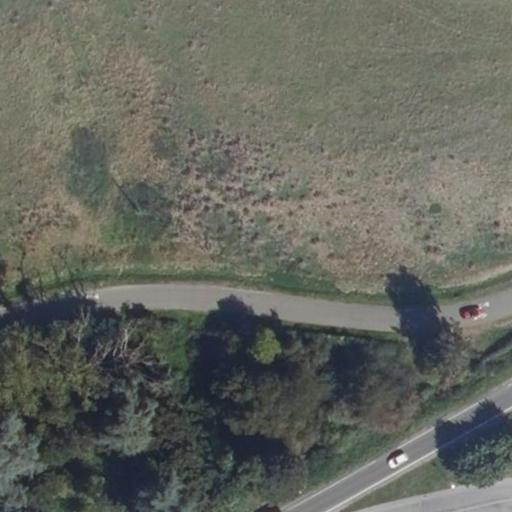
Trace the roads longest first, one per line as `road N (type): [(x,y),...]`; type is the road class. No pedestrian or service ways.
road 1 (unclassified): [(511,298),(442,316),(376,318),(143,296),(0,321)]
road 2 (primary): [(511,392),(302,511)]
